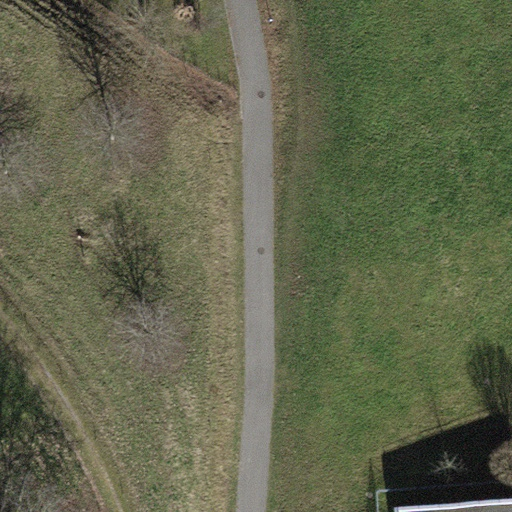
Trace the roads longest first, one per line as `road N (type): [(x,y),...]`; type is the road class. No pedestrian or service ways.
road 1 (unclassified): [(246,0),(268,162),(261,511)]
road 2 (track): [(0,303),(80,425),(116,511)]
